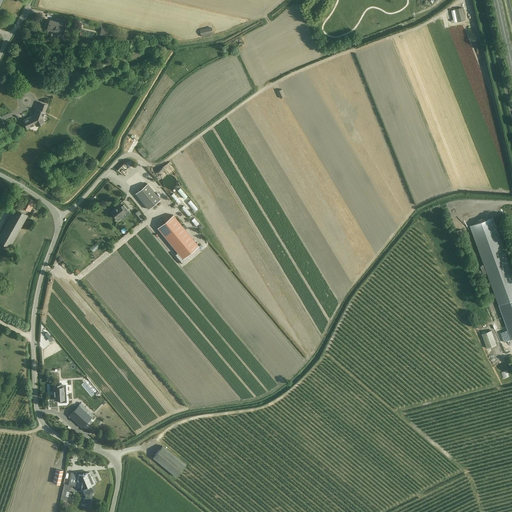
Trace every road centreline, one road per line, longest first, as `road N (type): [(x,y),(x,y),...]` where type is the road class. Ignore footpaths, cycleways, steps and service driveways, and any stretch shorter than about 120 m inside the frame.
road 1 (unclassified): [(56,218),(119,159),(155,167),(255,93),(320,59),(426,22),(455,0)]
road 2 (track): [(113,458),(182,418),(252,407),(282,393),(322,351),(357,290),(416,219)]
road 3 (tertiary): [(110,511),(113,458),(53,434),(36,410),(33,317),(56,218)]
road 4 (track): [(322,351),(462,469),(481,511)]
road 5 (unclassified): [(482,0),(511,119)]
road 6 (track): [(511,386),(394,412)]
